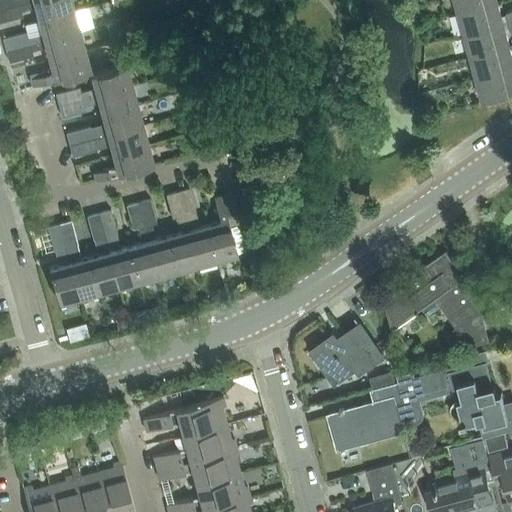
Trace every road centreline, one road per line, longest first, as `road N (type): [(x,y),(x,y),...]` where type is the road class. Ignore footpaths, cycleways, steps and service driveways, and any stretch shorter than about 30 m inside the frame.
road 1 (tertiary): [(259,318),(511,147)]
road 2 (tertiary): [(47,382),(259,318)]
road 3 (residential): [(313,511),(259,318)]
road 4 (residential): [(47,382),(2,215)]
road 5 (residential): [(66,198),(210,158)]
